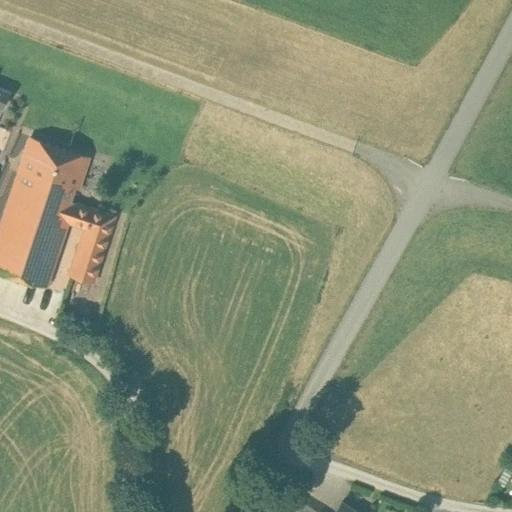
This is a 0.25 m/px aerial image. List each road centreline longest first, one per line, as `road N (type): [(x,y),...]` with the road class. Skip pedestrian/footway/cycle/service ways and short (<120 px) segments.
road 1 (unclassified): [(291,439),(511,45)]
road 2 (residential): [(0,314),(90,354),(120,383),(130,420),(129,511)]
road 3 (residential): [(511,508),(393,482),(291,439)]
